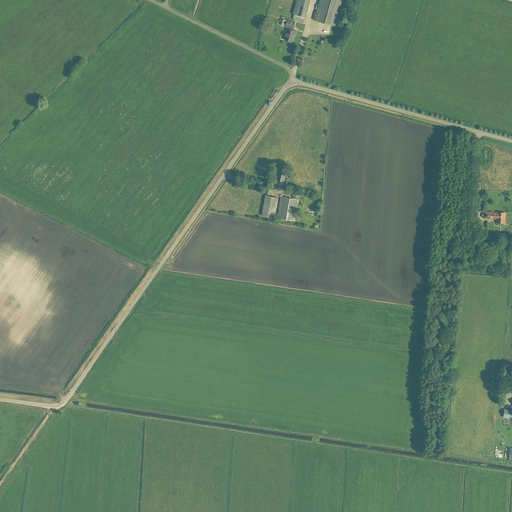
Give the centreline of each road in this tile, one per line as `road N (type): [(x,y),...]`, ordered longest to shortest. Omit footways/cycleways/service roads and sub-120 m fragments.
road 1 (unclassified): [(0,399),(63,403),(292,82)]
road 2 (unclassified): [(511,138),(292,82)]
road 3 (unclassified): [(292,82),(286,67),(150,0)]
